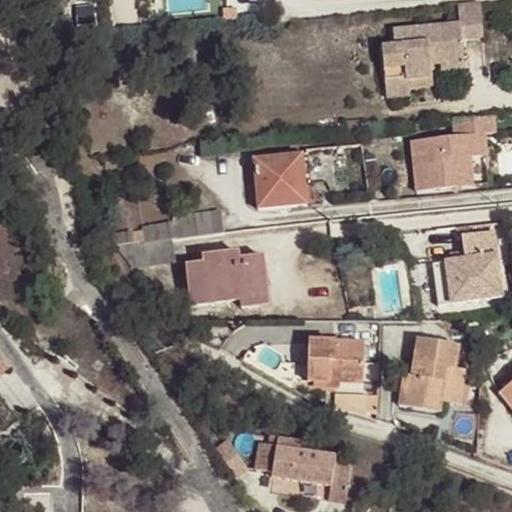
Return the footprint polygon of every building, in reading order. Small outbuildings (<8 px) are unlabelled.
[(459,23),(393,32),(395,47),(382,49),(387,92),(409,89),(408,80),(432,78),(431,74),(464,70),(461,40),(484,37),(480,4),(457,6),(459,23)] [(432,78),(408,80),(409,89),(432,86),(432,78)] [(409,89),(387,92),(388,99),(410,96),(409,89)] [(498,134),(497,119),(455,122),(457,139),(414,143),(419,192),(475,187),(472,159),(489,157),(487,136),(498,134)] [(366,120),(346,123),(348,130),(367,128),(366,120)] [(302,157),(254,161),(258,210),(307,206),(302,157)] [(174,225),(175,239),(223,234),(221,215),(173,220),(174,225)] [(175,239),(174,225),(143,228),(143,231),(144,242),(170,240),(175,239)] [(469,228),(455,229),(456,239),(462,239),(470,238),(469,228)] [(455,229),(436,231),(438,242),(456,239),(455,229)] [(143,231),(111,235),(113,245),(114,246),(144,242),(143,231)] [(503,298),(494,234),(470,238),(462,239),(464,255),(466,264),(451,265),(433,268),(434,280),(420,283),(423,309),(503,298)] [(173,261),(170,240),(144,242),(114,246),(131,266),(173,261)] [(239,255),(203,259),(204,265),(187,267),(191,307),(241,301),(241,307),(267,305),(262,259),(239,262),(239,255)] [(464,255),(450,257),(451,265),(466,264),(464,255)] [(364,345),(309,342),(307,383),(313,383),(339,384),(363,385),(364,345)] [(459,348),(417,342),(411,378),(403,377),(399,407),(441,414),(442,405),(459,408),(465,373),(456,372),(459,348)] [(511,384),(500,394),(511,408),(511,384)] [(378,398),(367,398),(366,412),(377,415),(378,398)] [(0,435),(17,422),(0,399),(0,435)] [(268,447),(259,446),(255,472),(273,475),(272,478),(331,488),(347,491),(351,470),(335,467),(335,463),(299,457),(301,445),(269,440),(268,447)] [(215,451),(234,480),(247,471),(228,442),(215,451)] [(347,491),(331,488),(328,501),(345,504),(347,491)]
